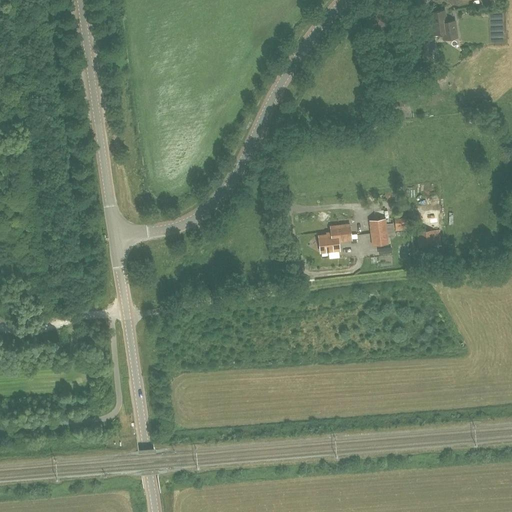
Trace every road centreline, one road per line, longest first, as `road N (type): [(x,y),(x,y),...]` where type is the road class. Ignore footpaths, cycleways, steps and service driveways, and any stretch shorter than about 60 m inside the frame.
road 1 (track): [(126,316),(422,272),(457,263),(498,234)]
road 2 (tertiary): [(115,235),(186,224),(221,195),(288,72),(345,0)]
road 3 (tertiary): [(154,511),(115,235)]
road 4 (tertiary): [(115,235),(79,0)]
